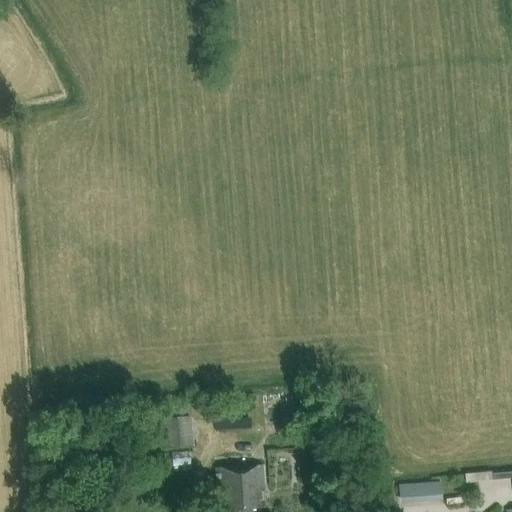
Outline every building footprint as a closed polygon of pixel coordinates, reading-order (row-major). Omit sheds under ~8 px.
[(186,417),(162,419),(165,448),(189,445),(186,417)] [(195,449),(178,449),(178,466),(195,466),(195,449)] [(253,511),(253,508),(265,507),(262,464),(214,469),(216,511),(225,510),(224,511),(253,511)] [(511,471),(478,474),(478,481),(511,479),(511,471)] [(407,480),(408,500),(448,498),(447,479),(407,480)]
